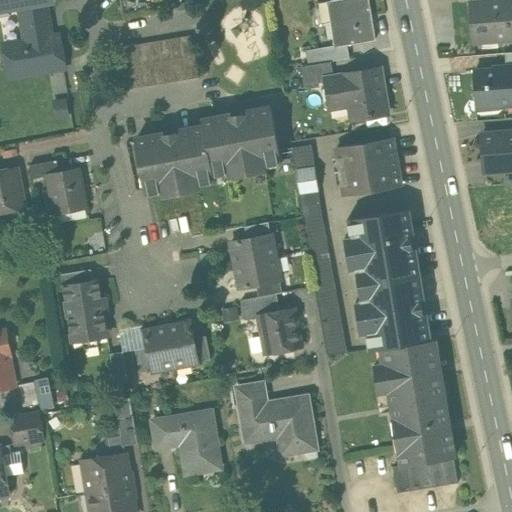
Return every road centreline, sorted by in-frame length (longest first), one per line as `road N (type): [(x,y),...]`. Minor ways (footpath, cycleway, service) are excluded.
road 1 (residential): [(89,0),(127,248),(159,282)]
road 2 (secondary): [(464,268),(406,0)]
road 3 (secondary): [(511,500),(464,268)]
